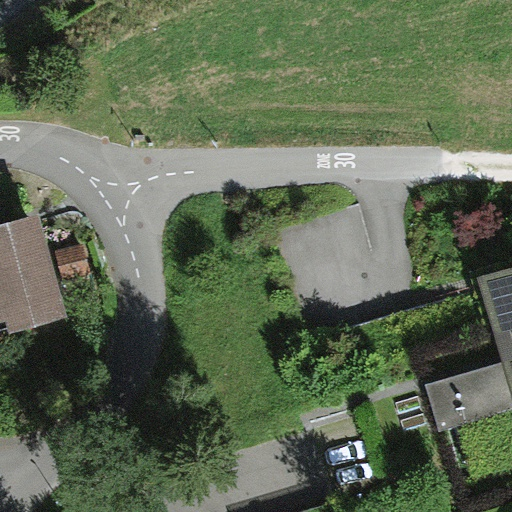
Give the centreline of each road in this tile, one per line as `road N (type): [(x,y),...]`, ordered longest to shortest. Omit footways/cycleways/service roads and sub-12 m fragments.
road 1 (residential): [(81,167),(511,179)]
road 2 (residential): [(81,167),(135,228),(150,321),(120,398),(43,473)]
road 3 (residential): [(355,444),(220,511)]
